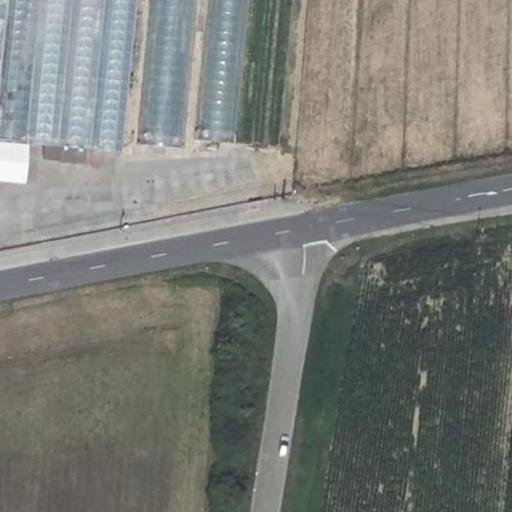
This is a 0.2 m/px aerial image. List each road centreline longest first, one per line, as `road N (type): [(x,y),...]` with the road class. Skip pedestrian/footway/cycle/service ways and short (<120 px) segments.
road 1 (tertiary): [(0,284),(298,228)]
road 2 (tertiary): [(266,511),(303,271),(298,228)]
road 3 (tertiary): [(298,228),(511,187)]
